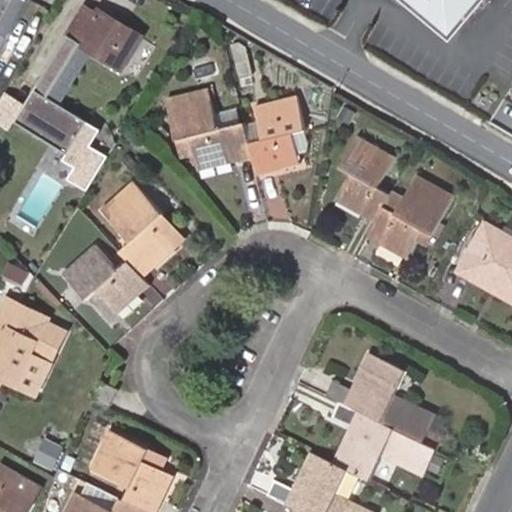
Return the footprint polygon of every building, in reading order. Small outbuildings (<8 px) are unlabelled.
[(0,0),(0,59),(32,0),(31,0),(0,0)] [(412,0),(453,34),(481,0),(412,0)] [(98,15),(85,8),(12,126),(65,159),(85,127),(56,108),(45,101),(80,44),(91,50),(124,70),(145,37),(102,10),(98,15)] [(91,50),(80,44),(45,101),(56,108),(91,50)] [(247,46),(234,49),(241,80),(255,77),(247,46)] [(254,157),(251,144),(243,109),(216,115),(210,91),(169,101),(184,159),(196,156),(200,171),(254,157)] [(251,144),(254,157),(258,173),(302,163),(302,160),(308,158),(311,153),(298,96),(257,106),(264,140),(251,144)] [(357,113),(346,107),(340,118),(351,124),(357,113)] [(104,128),(97,143),(111,150),(118,135),(104,128)] [(339,200),(378,222),(393,195),(380,187),(395,159),(358,138),(343,166),(354,173),(339,200)] [(130,155),(123,161),(134,173),(141,166),(130,155)] [(393,195),(378,222),(370,235),(406,255),(415,239),(429,246),(455,199),(417,178),(404,200),(393,195)] [(160,221),(167,215),(137,182),(106,211),(134,243),(123,253),(129,261),(144,277),(180,244),(160,221)] [(160,221),(180,244),(188,238),(167,215),(160,221)] [(511,238),(488,224),(461,273),(511,301),(511,238)] [(69,225),(61,238),(71,245),(79,232),(69,225)] [(150,283),(144,277),(129,261),(120,270),(97,245),(65,274),(88,299),(97,291),(117,313),(150,283)] [(0,320),(0,388),(4,381),(17,388),(32,356),(52,366),(67,335),(47,326),(49,321),(9,301),(0,320)] [(341,402),(440,449),(446,438),(431,431),(437,419),(393,398),(407,370),(372,353),(355,390),(334,380),(327,395),(341,402)] [(121,390),(103,380),(94,398),(113,408),(121,390)] [(440,449),(341,402),(334,417),(354,427),(337,463),(349,469),(371,479),(383,453),(426,474),(429,469),(440,475),(447,459),(438,454),(440,449)] [(150,511),(158,511),(175,475),(163,469),(169,456),(115,431),(97,471),(132,487),(126,500),(150,511)] [(349,469),(337,463),(314,452),(297,490),(277,480),(270,495),(279,499),(306,511),(366,511),(336,497),(349,469)] [(77,459),(69,455),(63,468),(71,472),(77,459)] [(11,460),(0,479),(0,482),(36,503),(48,481),(11,460)] [(0,511),(31,511),(36,503),(0,482),(0,511)] [(150,511),(126,500),(121,498),(115,510),(79,493),(70,511),(150,511)] [(306,511),(279,499),(272,511),(306,511)]
